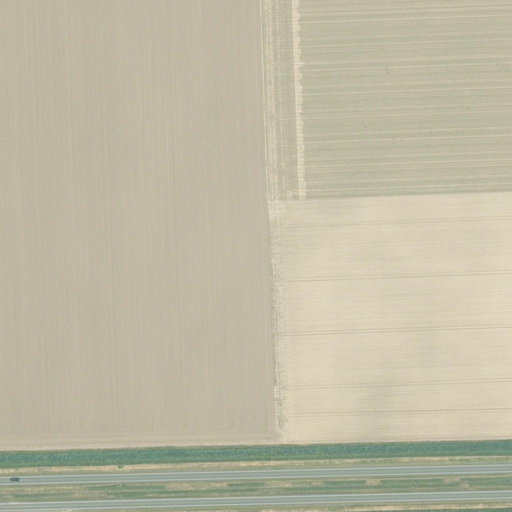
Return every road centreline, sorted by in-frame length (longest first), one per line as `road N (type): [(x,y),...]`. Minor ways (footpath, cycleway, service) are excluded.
road 1 (trunk): [(511,469),(0,482)]
road 2 (trunk): [(0,507),(511,495)]
